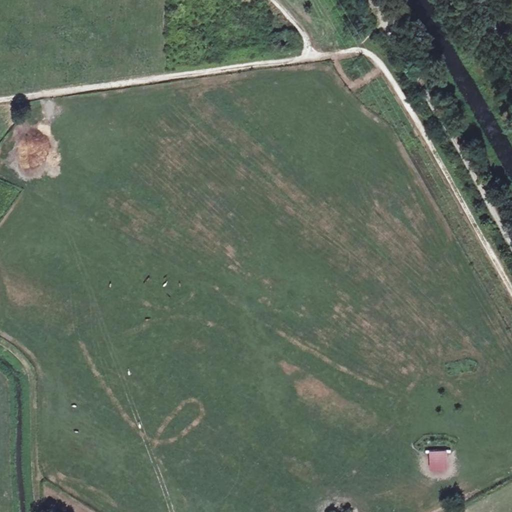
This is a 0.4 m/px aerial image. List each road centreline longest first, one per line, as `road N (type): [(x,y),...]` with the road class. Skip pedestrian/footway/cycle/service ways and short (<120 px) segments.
road 1 (track): [(313,56),(0,98)]
road 2 (track): [(511,287),(393,82),(359,48)]
road 3 (track): [(384,20),(511,240)]
